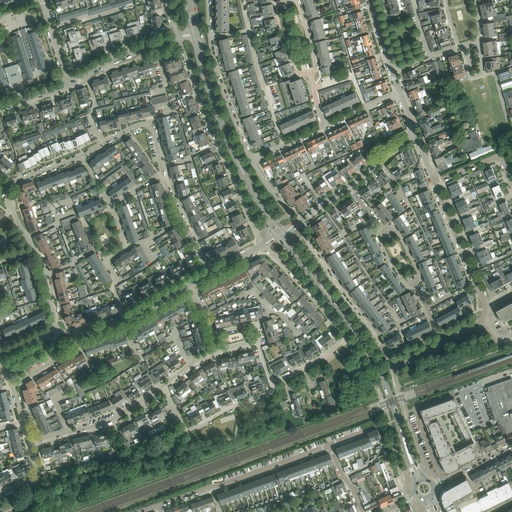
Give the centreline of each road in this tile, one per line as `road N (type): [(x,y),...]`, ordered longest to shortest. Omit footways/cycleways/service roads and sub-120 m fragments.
road 1 (residential): [(177,37),(263,244)]
road 2 (residential): [(441,344),(389,361),(295,224)]
road 3 (residential): [(158,505),(329,444)]
road 4 (residential): [(162,385),(188,431),(270,394),(270,381)]
road 5 (residential): [(28,442),(108,422),(162,385)]
road 6 (residential): [(484,307),(436,182)]
road 7 (residential): [(443,481),(414,406),(460,391)]
road 8 (residential): [(250,159),(210,37)]
road 9 (residential): [(263,244),(344,338)]
road 10 (residential): [(162,174),(145,124),(82,156)]
road 11 (secondary): [(223,128),(275,237)]
road 12 (secondary): [(284,231),(223,128)]
